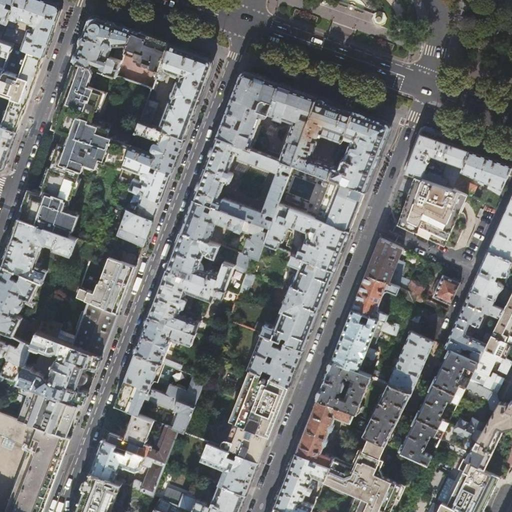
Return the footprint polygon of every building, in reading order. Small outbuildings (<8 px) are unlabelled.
[(0,0),(0,16),(1,17),(0,18),(0,19),(0,20),(9,23),(17,0),(0,0)] [(30,49),(46,55),(55,30),(63,9),(60,3),(51,0),(17,0),(9,23),(5,34),(3,40),(13,44),(18,31),(15,29),(18,20),(19,20),(20,19),(32,23),(24,47),(30,49)] [(119,76),(127,51),(135,30),(97,16),(90,20),(84,39),(76,60),(92,66),(94,61),(103,64),(102,70),(119,76)] [(135,30),(127,51),(140,56),(140,57),(141,57),(141,59),(141,60),(142,61),(147,64),(159,68),(158,71),(160,72),(170,42),(135,30)] [(0,80),(1,81),(5,70),(6,69),(0,66),(0,51),(1,52),(0,53),(10,57),(14,45),(14,44),(13,44),(3,40),(0,38),(0,80)] [(170,42),(160,72),(159,75),(165,77),(166,76),(167,76),(167,75),(169,70),(183,75),(181,79),(180,78),(179,78),(179,79),(178,82),(177,82),(174,91),(173,94),(173,95),(173,96),(174,96),(175,96),(173,100),(171,99),(160,127),(186,137),(215,62),(215,61),(214,60),(214,59),(213,58),(212,57),(170,42)] [(3,124),(20,130),(29,103),(40,75),(46,55),(30,49),(21,75),(5,70),(1,81),(0,84),(0,91),(13,96),(3,124)] [(92,66),(76,60),(68,81),(62,99),(55,118),(61,120),(58,128),(68,131),(65,139),(63,144),(60,143),(52,165),(42,194),(29,190),(20,216),(39,224),(46,226),(72,235),(74,230),(81,209),(65,203),(70,191),(72,192),(86,160),(99,165),(103,156),(125,165),(130,153),(133,143),(111,134),(113,128),(94,119),(100,107),(102,108),(110,89),(94,82),(94,71),(92,66)] [(242,73),(219,135),(251,147),(266,111),(294,122),(281,159),(294,164),(294,162),(318,95),(262,75),(250,71),(249,71),(248,70),(247,70),(246,70),(245,71),(244,71),(243,72),(242,73)] [(336,102),(318,95),(294,162),(330,176),(334,167),(318,161),(317,162),(312,160),(311,156),(312,153),(314,152),(318,141),(317,139),(316,138),(317,134),(319,134),(321,134),(322,133),(343,141),(345,137),(355,108),(336,102)] [(160,101),(150,98),(142,120),(152,124),(160,101)] [(388,120),(355,108),(345,137),(352,140),(345,156),(344,156),(343,158),(342,159),(339,166),(335,164),(334,167),(330,176),(332,177),(343,181),(346,174),(352,176),(349,184),(367,191),(392,128),(388,120)] [(186,137),(160,127),(152,124),(142,120),(138,129),(160,138),(159,140),(157,140),(156,141),(153,148),(154,149),(155,150),(154,152),(133,143),(130,153),(173,172),(179,155),(186,137)] [(0,169),(0,170),(7,167),(13,150),(20,130),(3,124),(0,123),(0,169)] [(423,133),(467,149),(470,141),(427,126),(427,128),(424,129),(422,129),(413,153),(407,167),(409,168),(423,133)] [(409,168),(407,172),(408,172),(423,177),(432,155),(448,161),(442,175),(430,171),(427,178),(432,180),(455,188),(455,187),(471,150),(467,149),(423,133),(409,168)] [(281,159),(251,147),(219,135),(195,198),(271,226),(274,219),(268,216),(269,212),(275,215),(280,202),(290,174),(283,172),(285,168),(291,170),(294,164),(281,159)] [(481,198),(496,205),(511,168),(511,164),(471,150),(455,187),(469,193),(473,195),(477,185),(465,180),(468,173),(482,180),(481,183),(485,184),(486,182),(493,185),(490,191),(485,189),(481,198)] [(162,200),(173,172),(130,153),(125,165),(143,172),(143,173),(144,175),(137,172),(135,176),(134,177),(132,183),(129,182),(128,185),(141,190),(142,186),(148,188),(146,193),(162,200)] [(408,199),(405,209),(400,223),(446,245),(459,215),(469,193),(455,187),(455,188),(432,180),(427,178),(423,177),(408,172),(407,174),(416,178),(408,199)] [(310,214),(352,230),(367,191),(349,184),(343,181),(332,177),(328,188),(321,186),(310,214)] [(123,186),(117,201),(125,204),(131,189),(123,186)] [(155,219),(162,200),(146,193),(144,192),(139,205),(133,203),(130,204),(128,208),(155,219)] [(265,242),(271,226),(195,198),(182,231),(211,241),(218,222),(243,231),(244,231),(250,233),(248,237),(249,238),(246,245),(245,246),(243,252),(254,256),(259,258),(265,242)] [(511,198),(507,211),(489,250),(511,260),(511,198)] [(274,219),(271,226),(265,242),(278,247),(281,240),(284,241),(285,240),(290,225),(296,227),(296,226),(307,230),(308,236),(304,245),(303,245),(301,245),(298,254),(336,269),(340,259),(352,230),(310,214),(292,207),(288,216),(282,213),(286,205),(280,202),(275,215),(274,219)] [(145,245),(155,219),(128,208),(119,234),(145,245)] [(39,224),(20,216),(12,237),(3,264),(16,269),(23,272),(42,280),(44,281),(48,270),(40,267),(42,263),(38,262),(45,243),(55,247),(54,249),(72,255),(78,237),(72,235),(46,226),(44,231),(38,229),(39,224)] [(249,269),(254,256),(243,252),(241,252),(236,264),(226,260),(222,272),(219,271),(219,270),(219,269),(215,268),(214,268),(214,269),(212,269),(212,270),(201,266),(207,253),(208,253),(208,255),(217,258),(222,245),(211,241),(182,231),(175,251),(168,268),(228,290),(237,265),(249,269)] [(404,248),(382,237),(367,273),(401,287),(401,286),(417,294),(421,296),(425,287),(414,281),(413,283),(400,277),(406,262),(400,259),(404,248)] [(106,254),(94,250),(84,278),(92,281),(96,283),(106,254)] [(511,263),(511,260),(489,250),(472,288),(496,298),(507,304),(511,294),(511,288),(506,286),(511,275),(510,275),(510,268),(511,263)] [(298,254),(294,253),(290,262),(301,266),(297,275),(293,274),(290,283),(292,284),(282,310),(283,310),(277,327),(266,323),(263,332),(305,349),(320,311),(336,269),(298,254)] [(16,269),(3,264),(0,269),(0,327),(15,335),(24,316),(18,313),(20,308),(22,309),(25,305),(26,302),(24,301),(26,297),(32,300),(42,280),(23,272),(20,279),(13,275),(16,269)] [(114,295),(125,299),(129,286),(134,274),(113,266),(98,304),(109,308),(114,295)] [(228,290),(168,268),(151,315),(198,333),(202,320),(181,312),(182,308),(184,309),(184,307),(185,307),(187,306),(189,299),(189,297),(187,297),(189,291),(214,300),(217,294),(225,297),(228,290)] [(254,273),(248,271),(240,292),(246,295),(254,273)] [(401,287),(367,273),(353,308),(387,321),(389,315),(390,314),(381,311),(379,307),(385,292),(389,290),(398,294),(401,287)] [(52,274),(49,283),(56,286),(61,288),(65,279),(52,274)] [(78,295),(83,281),(68,275),(63,289),(78,295)] [(451,304),(461,283),(444,275),(434,297),(451,304)] [(92,281),(84,278),(83,281),(78,295),(86,299),(92,281)] [(401,286),(401,287),(398,294),(397,295),(414,302),(417,294),(401,286)] [(496,298),(472,288),(446,345),(451,348),(480,360),(486,348),(492,335),(487,332),(482,341),(467,334),(466,331),(471,322),(480,326),(484,317),(483,317),(486,311),(501,317),(505,308),(494,303),(496,298)] [(492,335),(486,348),(499,354),(505,357),(507,358),(511,347),(511,294),(507,304),(505,308),(501,317),(492,335)] [(41,325),(39,330),(104,355),(119,313),(109,308),(98,304),(90,300),(86,311),(85,311),(84,311),(83,311),(77,327),(78,328),(80,329),(77,335),(62,329),(64,324),(44,316),(41,325)] [(387,321),(353,308),(342,336),(333,359),(360,370),(366,357),(373,359),(376,358),(378,353),(378,351),(369,347),(371,342),(376,344),(382,330),(394,335),(394,334),(397,335),(401,326),(395,323),(394,324),(387,321)] [(412,330),(435,341),(445,319),(424,310),(412,309),(408,318),(399,315),(389,315),(387,321),(394,324),(395,323),(401,326),(412,330)] [(198,333),(151,315),(137,351),(162,362),(165,363),(182,370),(184,366),(166,358),(169,350),(173,342),(171,340),(172,337),(192,344),(193,344),(198,333)] [(34,344),(39,330),(41,325),(35,322),(33,325),(30,324),(25,333),(28,334),(26,340),(34,344)] [(26,340),(24,339),(20,347),(12,343),(15,335),(0,327),(0,372),(0,373),(20,380),(26,363),(32,348),(34,344),(26,340)] [(104,355),(39,330),(34,344),(32,348),(39,351),(41,350),(52,354),(60,352),(64,355),(60,355),(59,358),(57,358),(52,373),(53,375),(52,377),(54,380),(49,379),(46,373),(45,372),(35,368),(34,366),(26,363),(20,380),(32,385),(77,402),(79,402),(85,405),(90,390),(83,387),(82,385),(84,381),(85,382),(86,382),(87,381),(88,381),(89,380),(90,380),(90,379),(90,378),(91,378),(91,377),(91,376),(91,375),(90,374),(90,373),(89,372),(88,371),(89,368),(90,367),(91,367),(98,369),(104,355)] [(413,392),(435,341),(412,330),(389,382),(413,392)] [(305,349),(263,332),(249,368),(252,369),(263,373),(265,368),(274,371),(272,377),(291,385),(298,367),(305,349)] [(480,360),(451,348),(427,398),(401,450),(429,463),(433,455),(423,450),(432,432),(442,437),(444,432),(449,421),(440,417),(449,399),(458,403),(466,388),(457,383),(465,365),(475,369),(480,360)] [(470,379),(498,393),(505,378),(494,373),(492,377),(489,375),(493,367),(499,354),(486,348),(480,360),(475,369),(472,375),(470,379)] [(137,351),(127,378),(196,406),(206,380),(182,370),(165,363),(158,381),(155,380),(162,362),(137,351)] [(511,360),(507,358),(505,357),(499,369),(507,374),(511,364),(511,360)] [(360,370),(333,359),(330,368),(318,397),(355,413),(358,414),(359,413),(361,412),(362,412),(364,407),(363,403),(363,402),(362,402),(373,376),(372,375),(360,370)] [(235,421),(271,435),(280,413),(291,385),(272,377),(263,373),(252,369),(232,420),(235,421)] [(372,375),(373,376),(384,380),(386,377),(384,374),(374,370),(372,375)] [(127,378),(116,405),(135,412),(140,414),(145,400),(176,412),(171,426),(179,429),(186,432),(196,406),(127,378)] [(499,396),(498,393),(470,379),(470,380),(466,387),(488,398),(490,408),(495,410),(500,401),(499,396)] [(387,444),(413,392),(389,382),(364,433),(370,436),(387,444)] [(23,419),(66,435),(70,426),(75,412),(79,402),(77,402),(32,385),(19,418),(23,419)] [(297,452),(332,465),(336,456),(323,451),(326,445),(328,443),(330,439),(333,440),(336,430),(334,429),(335,426),(335,423),(334,423),(337,416),(351,422),(355,413),(318,397),(297,452)] [(511,426),(511,400),(511,403),(506,402),(500,401),(495,410),(487,424),(467,459),(485,468),(505,428),(511,426)] [(72,438),(72,437),(66,435),(23,419),(19,418),(0,410),(0,511),(42,511),(46,505),(52,490),(58,474),(64,458),(71,438),(72,438)] [(108,431),(106,438),(119,443),(130,447),(133,448),(135,443),(139,444),(137,450),(146,453),(148,447),(145,446),(155,420),(140,414),(135,412),(131,425),(126,438),(108,431)] [(448,440),(445,448),(464,458),(467,459),(487,424),(473,417),(471,423),(459,418),(456,424),(449,421),(444,432),(442,437),(448,440)] [(239,453),(261,461),(271,435),(235,421),(225,447),(232,450),(239,453)] [(154,457),(167,462),(169,455),(179,429),(171,426),(167,424),(154,457)] [(336,456),(332,465),(326,480),(358,494),(350,511),(391,511),(403,484),(404,483),(384,475),(384,473),(382,468),(378,466),(382,457),(381,457),(387,444),(370,436),(363,449),(360,448),(353,463),(336,456)] [(133,486),(143,490),(154,495),(167,462),(154,457),(146,453),(137,450),(133,448),(130,447),(128,452),(117,447),(119,443),(106,438),(104,437),(95,461),(92,470),(116,480),(121,468),(119,467),(120,464),(137,470),(141,468),(142,465),(150,468),(145,482),(137,479),(136,480),(133,486)] [(225,468),(220,482),(248,493),(261,461),(239,453),(237,458),(230,455),(232,450),(225,447),(209,441),(203,458),(203,459),(225,468)] [(326,480),(332,465),(297,452),(275,505),(290,511),(311,511),(312,510),(315,504),(308,501),(312,492),(315,486),(312,484),(313,480),(320,483),(322,478),(326,480)] [(169,455),(167,462),(176,465),(178,461),(176,458),(169,455)] [(483,511),(490,499),(501,476),(485,468),(467,459),(464,458),(459,468),(464,470),(448,503),(443,501),(436,511),(483,511)] [(117,511),(118,511),(117,511),(115,511),(112,511),(123,482),(116,480),(92,470),(82,496),(75,511),(117,511)] [(185,493),(180,505),(188,508),(196,511),(198,511),(240,511),(248,493),(220,482),(212,503),(185,493)] [(180,505),(162,498),(154,511),(186,511),(188,508),(180,505)]
